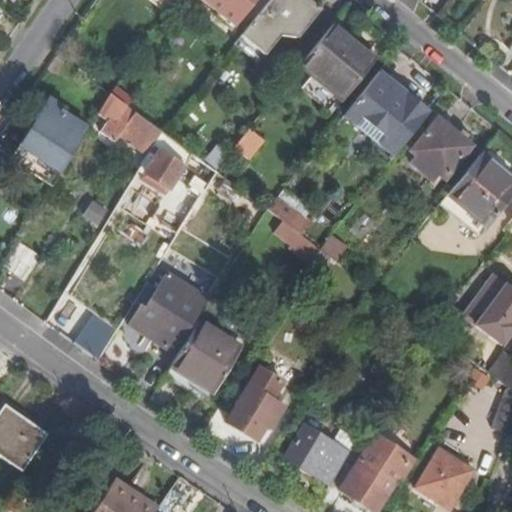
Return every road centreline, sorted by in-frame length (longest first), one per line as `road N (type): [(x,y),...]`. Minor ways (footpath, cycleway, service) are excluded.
road 1 (residential): [(0,326),(277,511)]
road 2 (residential): [(378,0),(511,106)]
